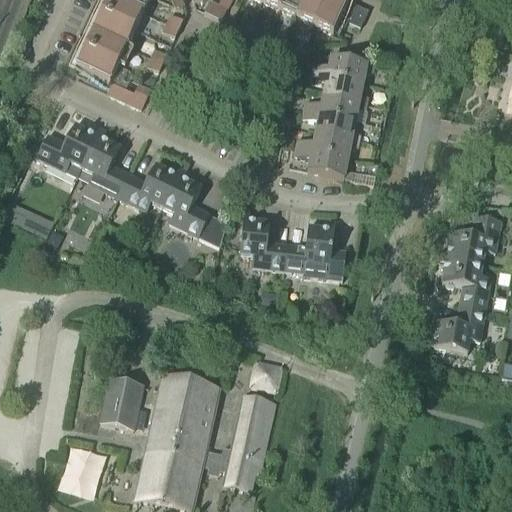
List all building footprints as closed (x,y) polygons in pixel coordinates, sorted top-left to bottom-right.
[(143,17),(151,0),(109,0),(109,1),(143,17)] [(176,14),(185,11),(180,0),(176,0),(171,2),(176,14)] [(249,0),(280,14),(286,0),(249,0)] [(297,23),(306,0),(286,0),(280,14),(297,23)] [(347,5),(335,0),(306,0),(297,23),(332,39),(341,18),(344,13),(344,12),(347,5)] [(127,53),(143,17),(109,1),(93,37),(127,53)] [(212,21),(217,9),(209,5),(204,17),(212,21)] [(344,12),(353,16),(356,9),(347,5),(344,12)] [(226,13),(217,9),(212,21),(220,25),(226,13)] [(364,22),(367,14),(356,9),(353,16),(353,17),(364,22)] [(344,12),(344,13),(341,18),(350,22),(353,17),(353,16),(344,12)] [(364,22),(353,17),(350,22),(348,27),(359,32),(364,22)] [(169,19),(166,28),(178,34),(182,25),(169,19)] [(245,41),(251,29),(242,25),(236,38),(245,41)] [(174,42),(178,34),(166,28),(162,37),(174,42)] [(259,33),(251,29),(245,41),(253,46),(259,33)] [(110,88),(127,53),(93,37),(76,72),(110,88)] [(279,58),(285,45),(277,41),(271,54),(279,58)] [(294,49),(285,45),(279,58),(288,62),(294,49)] [(154,55),(150,63),(162,69),(166,61),(154,55)] [(312,70),(310,78),(362,89),(364,77),(371,78),(372,71),(366,70),(366,69),(330,62),(328,73),(312,70)] [(158,78),(162,69),(150,63),(146,72),(158,78)] [(360,101),(362,89),(310,78),(308,87),(324,90),(322,100),(365,109),(366,102),(360,101)] [(119,92),(111,89),(107,99),(114,102),(119,92)] [(133,99),(139,101),(146,105),(150,95),(138,90),(133,99)] [(125,95),(119,92),(114,102),(121,105),(125,95)] [(132,98),(125,95),(121,105),(128,108),(132,98)] [(139,101),(132,98),(128,108),(134,111),(139,101)] [(363,116),(365,109),(322,100),(320,110),(304,107),(303,116),(354,126),(357,114),(363,116)] [(146,105),(139,101),(134,111),(141,114),(146,105)] [(352,139),(354,126),(303,116),(301,124),(316,127),(314,138),(357,147),(358,140),(352,139)] [(80,174),(100,134),(96,132),(93,139),(74,129),(65,148),(47,139),(35,163),(75,183),(80,174)] [(105,137),(100,134),(80,174),(92,180),(88,189),(116,203),(128,180),(111,171),(120,152),(102,143),(105,137)] [(356,153),(357,147),(314,138),(312,148),(297,145),(295,154),(347,164),(349,152),(356,153)] [(344,176),(347,164),(295,154),(293,162),(309,165),(306,177),(343,184),(343,183),(350,184),(351,178),(344,176)] [(161,214),(181,174),(177,172),(173,179),(155,170),(146,188),(128,180),(116,203),(145,218),(150,209),(161,214)] [(185,177),(181,174),(161,214),(173,220),(168,229),(198,244),(210,220),(191,211),(201,193),(182,183),(185,177)] [(282,276),(286,250),(266,247),(269,227),(248,224),(249,217),(243,216),(238,261),(251,263),(250,272),(282,276)] [(440,256),(439,261),(447,262),(482,269),(484,257),(494,258),(500,226),(474,221),(470,241),(450,237),(446,258),(440,256)] [(305,252),(286,250),(282,276),(301,278),(301,282),(340,287),(344,257),(330,255),(334,227),(328,226),(328,233),(307,231),(305,252)] [(479,281),(482,269),(447,262),(439,261),(438,265),(445,266),(441,286),(462,290),(458,311),(483,316),(489,283),(479,281)] [(478,347),(483,316),(458,311),(454,330),(434,327),(430,347),(423,346),(423,350),(465,358),(468,345),(478,347)] [(221,460),(210,457),(206,456),(219,396),(160,383),(134,505),(164,511),(193,511),(202,472),(224,478),(221,492),(249,498),(253,480),(257,481),(273,408),(259,405),(262,395),(274,398),(279,373),(254,367),(249,392),(255,394),(253,404),(241,401),(229,455),(222,453),(221,460)] [(143,390),(110,383),(100,429),(133,436),(143,390)] [(105,474),(110,455),(74,446),(69,465),(105,474)]
